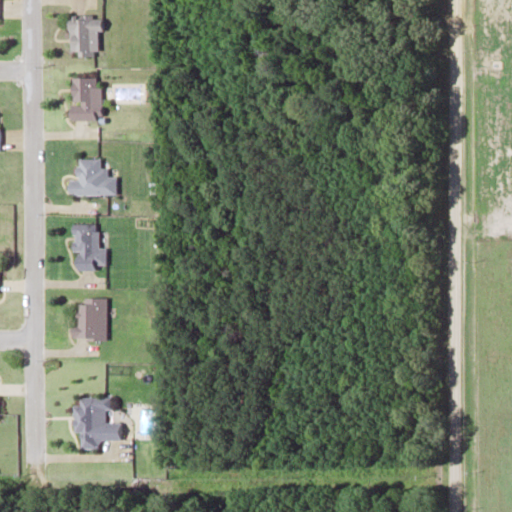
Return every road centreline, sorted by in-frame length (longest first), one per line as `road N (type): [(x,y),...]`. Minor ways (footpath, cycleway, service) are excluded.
road 1 (residential): [(451,0),(454,511)]
road 2 (residential): [(28,0),(33,457)]
